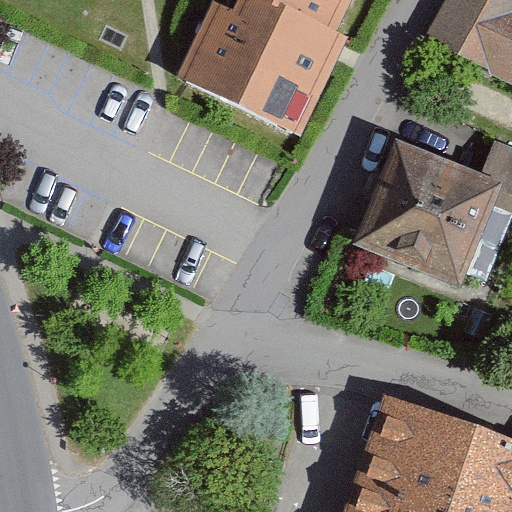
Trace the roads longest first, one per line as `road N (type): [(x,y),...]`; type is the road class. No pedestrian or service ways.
road 1 (residential): [(227,342),(424,0)]
road 2 (residential): [(227,342),(297,348),(511,400)]
road 3 (residential): [(86,511),(128,479),(227,342)]
road 4 (secondary): [(0,382),(24,511)]
